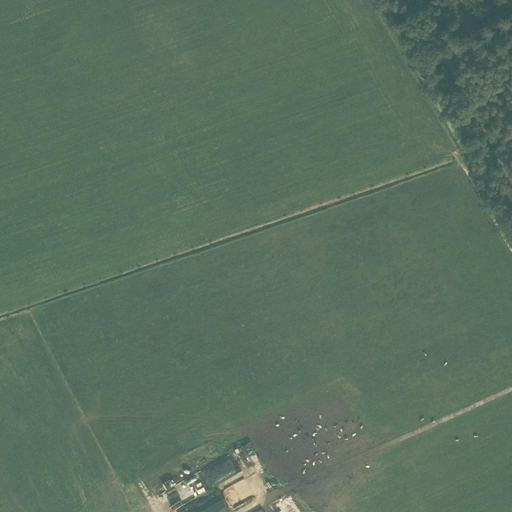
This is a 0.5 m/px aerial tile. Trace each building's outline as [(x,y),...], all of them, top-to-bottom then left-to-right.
[(247,454),(255,450),(250,441),(242,446),(247,454)] [(145,483),(159,479),(161,485),(170,482),(164,465),(141,472),(145,483)] [(127,470),(116,474),(122,491),(133,487),(127,470)] [(219,510),(219,511),(225,511),(255,497),(247,483),(217,498),(222,508),(219,510)] [(171,510),(172,511),(207,511),(201,497),(171,510)]
